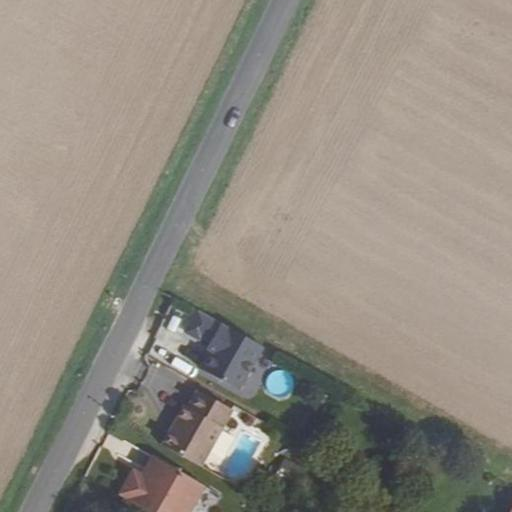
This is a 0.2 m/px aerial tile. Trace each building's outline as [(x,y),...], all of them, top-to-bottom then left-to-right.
[(226,400),(248,361),(181,324),(170,346),(184,354),(185,351),(195,356),(191,362),(196,365),(188,380),(226,400)] [(291,392),(288,372),(266,375),(269,395),(291,392)] [(170,421),(149,460),(188,481),(219,424),(212,421),(190,408),(183,405),(174,423),(170,421)] [(129,492),(139,473),(135,471),(125,490),(129,492)] [(102,510),(105,511),(180,511),(187,500),(139,473),(129,492),(125,490),(116,485),(102,510)]
